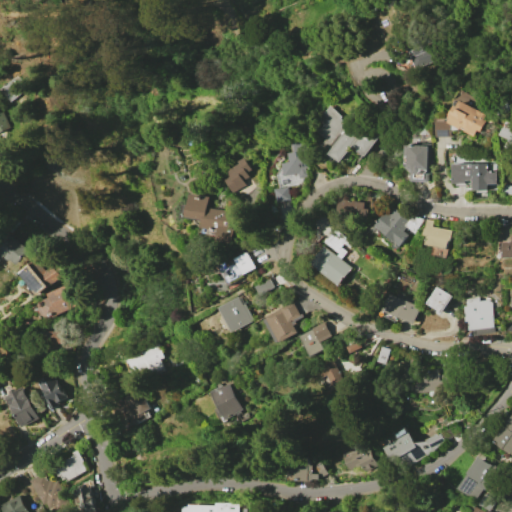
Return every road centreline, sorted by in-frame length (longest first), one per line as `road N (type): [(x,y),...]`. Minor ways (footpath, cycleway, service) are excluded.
road 1 (residential): [(113,501),(204,486),(297,495),(388,484),(448,458),(511,384)]
road 2 (residential): [(0,182),(101,274),(104,318),(90,343),(86,377),(115,511)]
road 3 (residential): [(290,232),(291,279),(353,322),(440,349),(511,348)]
road 4 (residential): [(511,214),(446,213),(355,184),(319,196),(290,232)]
